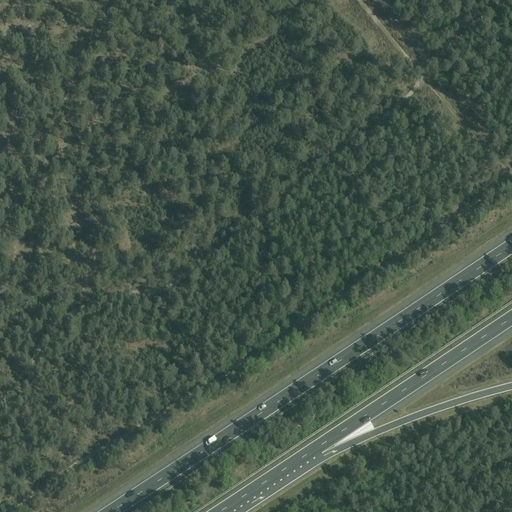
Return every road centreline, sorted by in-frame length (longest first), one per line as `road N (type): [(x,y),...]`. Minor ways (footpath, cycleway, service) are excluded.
road 1 (track): [(501,0),(375,124),(193,269),(152,292),(107,294),(62,316),(0,397)]
road 2 (track): [(11,511),(49,479),(249,359),(511,174)]
road 3 (motorway): [(511,245),(109,511)]
road 4 (motorway): [(219,511),(511,315)]
road 5 (motorway): [(224,511),(377,431),(511,385)]
road 6 (track): [(510,175),(358,0)]
